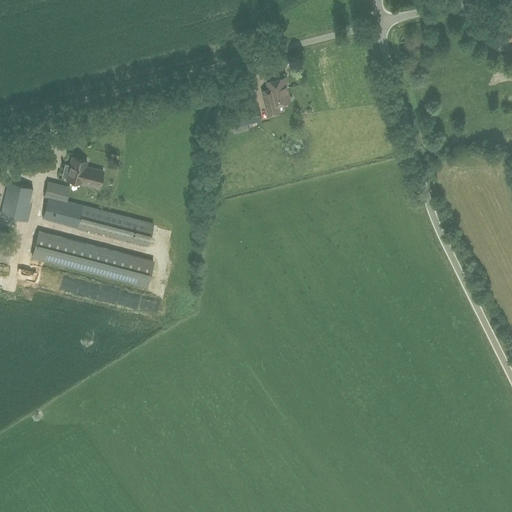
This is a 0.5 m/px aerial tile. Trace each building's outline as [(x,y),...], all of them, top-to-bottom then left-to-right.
[(282,103),(290,101),(286,87),(287,86),(285,78),(268,82),(270,89),(263,91),(268,115),(284,111),(282,103)] [(232,127),(262,120),(258,107),(229,114),(232,127)] [(70,166),(65,164),(63,172),(68,174),(66,179),(81,182),(86,161),(72,157),(70,166)] [(29,202),(32,187),(8,182),(1,213),(27,219),(31,203),(29,202)] [(153,223),(66,201),(69,187),(48,182),(44,196),(48,196),(42,218),(148,245),(153,223)] [(39,230),(32,257),(148,287),(155,260),(39,230)]
